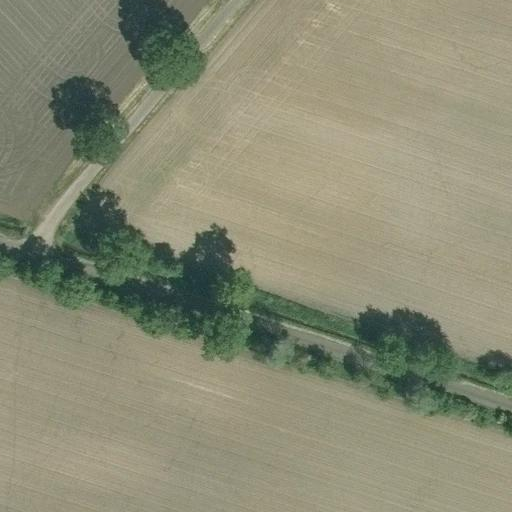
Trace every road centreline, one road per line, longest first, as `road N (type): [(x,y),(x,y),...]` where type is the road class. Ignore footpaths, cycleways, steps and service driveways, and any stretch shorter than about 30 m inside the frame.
road 1 (residential): [(511,411),(29,258)]
road 2 (residential): [(253,0),(29,258)]
